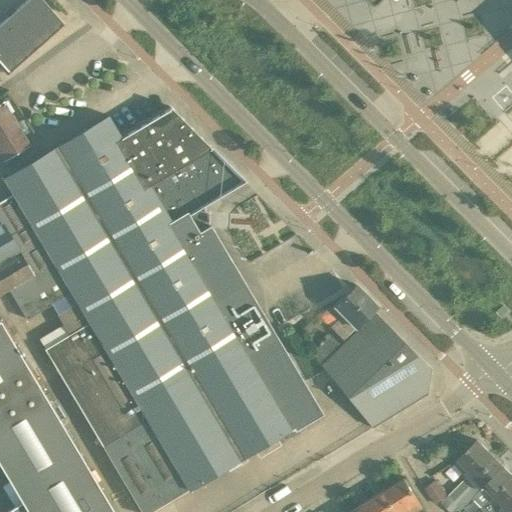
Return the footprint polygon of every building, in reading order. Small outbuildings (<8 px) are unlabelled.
[(0,69),(12,59),(15,62),(62,22),(43,0),(22,0),(0,19),(0,69)] [(2,103),(0,104),(0,157),(2,161),(28,146),(2,103)] [(0,293),(8,289),(26,320),(71,293),(77,303),(57,315),(68,334),(44,349),(140,511),(149,511),(314,414),(203,228),(206,202),(242,180),(170,107),(120,137),(108,115),(2,178),(13,195),(0,202),(0,293)] [(334,304),(336,306),(331,311),(340,320),(333,327),(344,339),(377,307),(355,284),(334,304)] [(375,314),(323,366),(372,427),(427,393),(429,369),(375,314)] [(0,467),(9,482),(2,486),(13,505),(0,511),(112,511),(0,322),(0,467)] [(466,476),(447,495),(452,500),(453,498),(457,502),(466,494),(464,491),(496,459),(477,440),(457,459),(468,470),(464,473),(466,476)] [(511,475),(496,459),(464,491),(466,494),(471,499),(473,498),(480,490),(481,491),(485,487),(494,496),(511,478),(511,475)] [(502,511),(501,511),(511,511),(511,478),(494,496),(503,506),(499,509),(502,511)] [(425,511),(405,479),(383,492),(395,511),(404,511),(409,509),(411,511),(414,511),(415,511),(414,511),(425,511)] [(447,495),(436,480),(424,488),(436,504),(447,495)] [(395,511),(383,492),(362,505),(366,511),(395,511)] [(447,495),(440,502),(450,511),(454,511),(459,507),(452,500),(447,495)]
